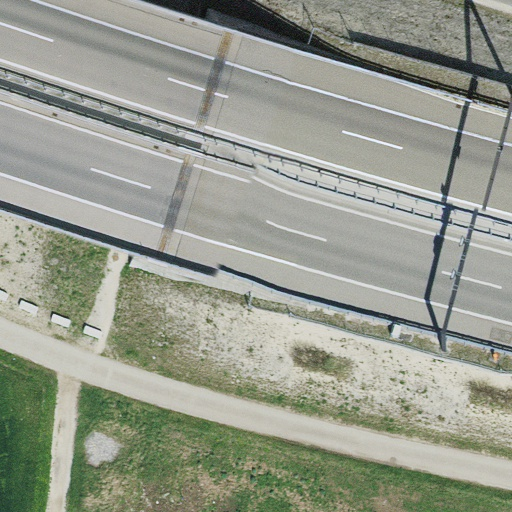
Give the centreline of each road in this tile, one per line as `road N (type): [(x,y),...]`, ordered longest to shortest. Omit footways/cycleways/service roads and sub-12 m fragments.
road 1 (motorway): [(511,177),(0,21)]
road 2 (motorway): [(0,139),(511,290)]
road 3 (track): [(0,330),(193,400),(511,476)]
